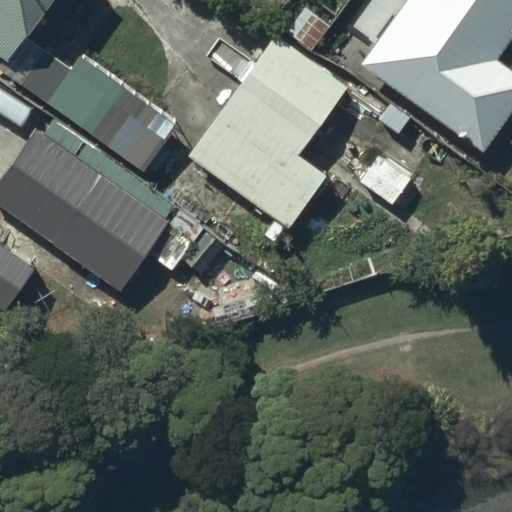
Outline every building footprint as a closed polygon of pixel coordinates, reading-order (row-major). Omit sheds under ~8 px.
[(0,0),(0,42),(4,46),(35,0),(0,0)] [(511,0),(362,0),(347,23),(367,37),(355,55),(483,141),(511,96),(511,57),(499,49),(511,28),(511,0)] [(274,21),(184,143),(286,221),(327,165),(296,142),(346,74),(274,21)] [(41,37),(15,74),(143,165),(168,129),(164,127),(175,111),(80,43),(70,57),(41,37)] [(32,120),(0,165),(0,199),(117,285),(146,244),(172,262),(203,218),(178,201),(169,213),(164,210),(173,196),(52,111),(41,126),(32,120)] [(0,233),(0,295),(3,298),(32,256),(0,233)]
